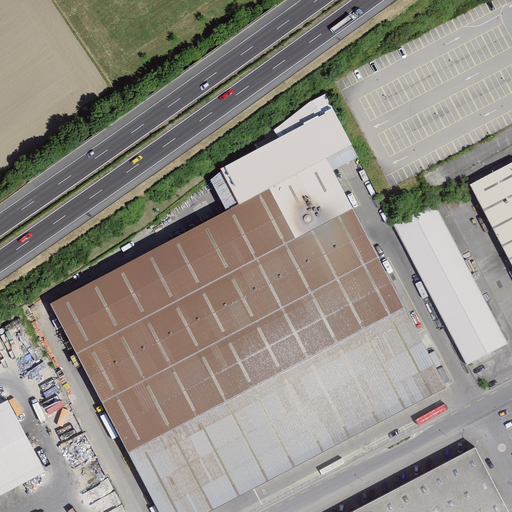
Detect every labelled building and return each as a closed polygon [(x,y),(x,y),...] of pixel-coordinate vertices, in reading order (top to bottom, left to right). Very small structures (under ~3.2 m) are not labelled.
[(332,111),(219,173),(237,208),(326,163),(351,148),(332,111)] [(237,208),(50,306),(155,511),(211,511),(445,390),(326,163),(237,208)] [(511,163),(469,187),(511,270),(511,163)] [(507,345),(432,205),(393,227),(466,367),(507,345)] [(0,496),(50,473),(15,399),(0,406),(0,496)] [(506,511),(474,449),(355,511),(506,511)]
